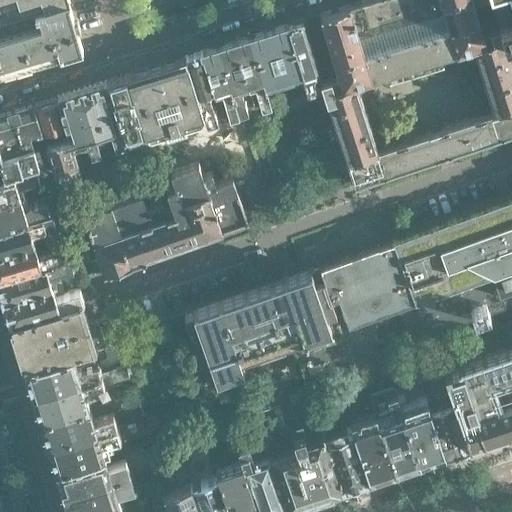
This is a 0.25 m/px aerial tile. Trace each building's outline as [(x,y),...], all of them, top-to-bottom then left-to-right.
[(0,72),(81,48),(72,17),(73,17),(68,0),(0,21),(0,72)] [(0,0),(0,21),(68,0),(67,0),(0,0)] [(360,0),(319,13),(337,74),(320,79),(353,180),(354,182),(511,128),(511,58),(508,48),(507,49),(504,40),(506,40),(502,28),(487,32),(477,2),(482,0),(360,0)] [(511,0),(492,0),(502,28),(506,40),(511,37),(511,0)] [(316,66),(312,51),(302,18),(287,23),(301,70),(307,90),(317,87),(312,71),(316,70),(315,66),(316,66)] [(301,70),(287,23),(249,35),(264,81),(301,70)] [(264,81),(249,35),(233,39),(246,80),(253,77),(262,104),(270,101),(264,81)] [(246,80),(233,39),(217,44),(238,111),(247,109),(239,82),(246,80)] [(238,111),(217,44),(201,49),(201,50),(211,81),(219,79),(229,114),(238,111)] [(215,119),(204,84),(211,81),(201,50),(185,55),(205,121),(215,119)] [(205,121),(185,55),(125,73),(142,127),(146,140),(205,121)] [(142,127),(125,73),(105,79),(121,134),(142,127)] [(121,134),(105,79),(88,84),(102,132),(110,130),(115,146),(124,143),(121,134)] [(102,132),(88,84),(72,89),(86,135),(87,139),(92,153),(100,150),(96,134),(102,132)] [(77,162),(70,139),(86,135),(72,89),(56,94),(65,122),(69,135),(46,142),(44,139),(40,140),(46,160),(49,159),(52,169),(77,162)] [(65,122),(56,94),(32,102),(40,130),(65,122)] [(40,130),(32,102),(13,107),(0,111),(0,142),(6,140),(8,149),(27,144),(32,142),(29,133),(40,130)] [(92,153),(87,139),(79,141),(83,155),(92,153)] [(1,151),(0,146),(0,173),(33,164),(27,144),(8,149),(1,151)] [(246,217),(230,171),(213,177),(211,172),(202,175),(196,159),(168,169),(172,182),(139,193),(138,191),(109,202),(108,200),(81,209),(88,231),(81,233),(94,271),(144,254),(144,253),(246,217)] [(0,198),(18,193),(15,184),(37,177),(33,164),(0,173),(0,198)] [(0,224),(62,205),(58,192),(22,203),(18,193),(0,198),(0,224)] [(511,195),(392,239),(393,239),(357,252),(356,250),(350,252),(351,254),(319,265),(331,299),(339,296),(349,323),(377,314),(384,318),(391,315),(392,312),(398,316),(401,314),(410,338),(511,303),(511,195)] [(30,230),(66,218),(62,205),(0,224),(0,249),(33,240),(30,230)] [(0,274),(65,255),(61,242),(36,250),(33,240),(0,249),(0,274)] [(54,283),(51,274),(75,267),(71,253),(65,255),(0,274),(0,288),(3,298),(54,283)] [(353,362),(331,299),(319,265),(184,313),(201,362),(210,388),(229,382),(232,390),(258,381),(246,344),(254,341),(258,350),(288,340),(294,357),(309,352),(312,361),(320,359),(325,372),(353,362)] [(54,283),(3,298),(11,324),(13,323),(12,322),(76,302),(76,303),(78,303),(78,302),(92,298),(88,286),(81,288),(80,285),(69,288),(66,280),(54,283)] [(94,306),(92,298),(78,302),(78,303),(76,303),(76,302),(12,322),(13,323),(11,324),(13,332),(16,341),(18,341),(37,335),(37,336),(82,323),(82,322),(84,321),(84,322),(97,318),(94,306)] [(97,318),(84,322),(84,321),(82,322),(82,323),(37,336),(37,335),(18,341),(16,341),(24,366),(24,367),(70,353),(117,338),(116,337),(110,319),(105,317),(97,319),(97,318)] [(186,344),(183,335),(171,339),(174,348),(186,344)] [(511,347),(444,370),(450,389),(468,445),(502,433),(511,430),(511,347)] [(32,393),(96,373),(92,360),(74,366),(70,353),(24,367),(32,393)] [(420,461),(401,406),(394,386),(385,359),(358,368),(368,394),(374,414),(393,470),(393,471),(395,470),(418,462),(420,462),(420,461)] [(86,404),(82,392),(100,386),(96,373),(32,393),(40,419),(86,404)] [(320,396),(339,389),(336,380),(308,389),(309,395),(312,402),(321,399),(320,396)] [(469,445),(468,445),(450,389),(427,397),(445,453),(469,445)] [(324,439),(312,402),(309,395),(256,412),(268,450),(287,505),(340,488),(324,439)] [(445,453),(427,397),(401,406),(420,461),(442,454),(445,453)] [(48,444),(113,424),(109,410),(90,417),(86,404),(40,419),(48,444)] [(230,423),(227,414),(201,422),(204,431),(230,423)] [(393,470),(374,414),(358,419),(356,414),(348,416),(349,420),(368,479),(370,478),(370,477),(393,470)] [(368,479),(349,420),(344,421),(347,431),(324,439),(340,488),(368,479)] [(102,456),(98,443),(117,437),(113,424),(48,444),(57,470),(102,456)] [(266,511),(287,505),(268,450),(256,454),(250,438),(236,442),(242,459),(259,511),(266,511)] [(229,511),(218,475),(203,480),(196,460),(192,461),(189,454),(181,457),(188,478),(199,511),(229,511)] [(64,494),(130,473),(126,460),(105,467),(102,456),(57,470),(62,486),(61,486),(64,494)] [(259,511),(242,459),(216,468),(218,475),(229,511),(259,511)] [(97,511),(118,506),(114,493),(134,486),(130,473),(64,494),(67,504),(69,511),(97,511)] [(199,511),(188,478),(184,479),(186,486),(163,493),(169,511),(199,511)]
